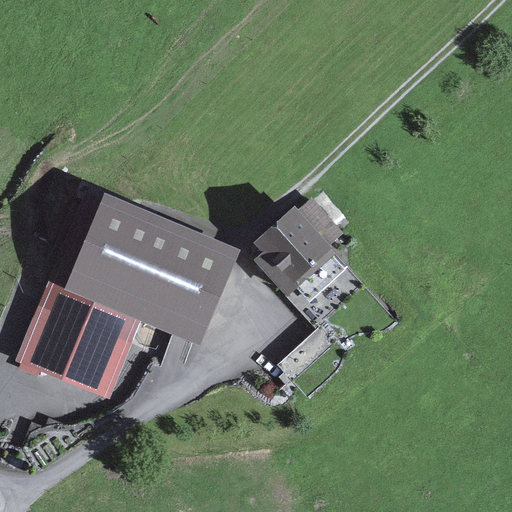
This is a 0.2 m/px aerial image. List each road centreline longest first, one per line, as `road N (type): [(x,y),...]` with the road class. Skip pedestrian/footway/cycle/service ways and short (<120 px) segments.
road 1 (track): [(497,0),(260,228),(206,355)]
road 2 (track): [(0,482),(23,489),(62,468),(179,390),(206,355)]
